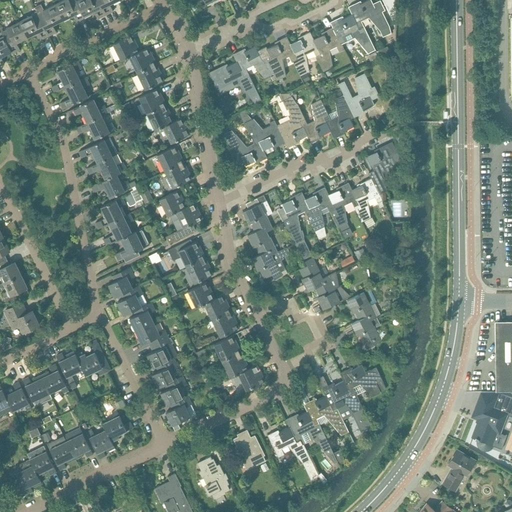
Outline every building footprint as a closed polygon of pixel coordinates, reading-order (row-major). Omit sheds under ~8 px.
[(85,18),(84,16),(84,17),(76,0),(63,0),(55,4),(63,20),(73,15),(77,22),(85,18)] [(105,15),(98,0),(77,0),(76,0),(84,17),(84,16),(94,11),(98,19),(105,15)] [(98,0),(105,15),(113,11),(110,4),(117,0),(98,0)] [(348,7),(352,14),(359,28),(364,26),(361,21),(369,18),(380,30),(383,37),(391,33),(389,26),(382,11),(385,10),(380,0),(373,4),(371,0),(367,0),(360,4),(359,2),(348,7)] [(382,0),(390,15),(396,13),(395,0),(382,0)] [(38,14),(48,36),(56,32),(53,25),(63,20),(55,4),(44,10),(41,4),(35,7),(38,14)] [(32,15),(19,21),(27,38),(37,33),(41,40),(48,36),(38,14),(33,17),(32,15)] [(359,28),(352,14),(342,19),(341,17),(330,22),(333,28),(333,27),(341,44),(342,44),(346,42),(343,37),(351,33),(368,53),(375,50),(364,26),(359,28)] [(12,54),(20,50),(16,43),(27,38),(19,21),(6,28),(7,29),(1,32),(3,36),(11,52),(12,54)] [(333,27),(333,28),(323,32),(324,34),(313,39),(320,54),(316,56),(323,71),(333,67),(329,50),(337,47),(339,52),(344,49),(342,44),(341,44),(333,27)] [(0,32),(0,66),(4,64),(1,57),(11,52),(3,36),(1,32),(0,32)] [(314,51),(316,56),(320,54),(313,39),(310,32),(299,37),(300,39),(290,44),(297,58),(293,60),(300,76),(309,71),(306,55),(314,51)] [(140,51),(132,34),(113,43),(121,60),(129,56),(140,51)] [(262,60),(266,58),(273,73),(274,75),(276,79),(277,80),(286,76),(283,60),(290,56),(293,60),(297,58),(290,44),(287,37),(276,42),(277,44),(267,49),(266,47),(257,51),(262,60)] [(233,54),(236,62),(243,77),(248,74),(246,69),(253,65),(264,78),(273,73),(266,58),(262,60),(257,51),(255,46),(244,51),(243,49),(233,54)] [(129,56),(137,73),(156,64),(148,47),(140,51),(129,56)] [(388,47),(377,52),(379,57),(390,52),(388,47)] [(78,61),(57,71),(62,81),(52,87),(55,93),(65,88),(65,87),(80,80),(75,71),(81,68),(78,61)] [(228,66),(210,74),(217,89),(220,95),(239,85),(255,103),(261,100),(248,74),(243,77),(236,62),(228,66)] [(145,90),(164,81),(156,64),(137,73),(145,90)] [(343,95),(354,117),(365,112),(364,110),(374,105),(372,100),(379,96),(374,87),(371,88),(364,73),(354,78),(358,94),(350,98),(348,93),(343,95)] [(70,98),(60,103),(63,109),(88,97),(84,88),(89,85),(86,77),(80,80),(65,87),(65,88),(70,98)] [(104,89),(111,86),(108,81),(101,84),(104,89)] [(120,81),(113,85),(115,90),(116,89),(122,86),(120,81)] [(139,97),(147,114),(166,105),(158,88),(139,97)] [(277,126),(285,142),(284,142),(287,148),(298,143),(297,141),(307,136),(300,121),(305,119),(297,104),(289,93),(280,94),(283,101),(282,101),(286,109),(288,109),(290,119),(277,126)] [(354,117),(343,95),(334,99),(337,116),(330,119),(327,115),(323,117),(330,131),(334,138),(344,133),(343,131),(354,126),(350,119),(354,117)] [(101,116),(107,113),(104,105),(98,108),(93,99),(68,111),(71,117),(82,112),(87,122),(87,123),(101,116)] [(327,115),(320,99),(311,104),(315,120),(307,124),(305,119),(300,121),(307,136),(311,143),(321,138),(320,136),(330,131),(323,117),(327,115)] [(121,106),(120,106),(122,110),(123,111),(131,107),(129,102),(126,103),(121,106)] [(174,121),(166,105),(147,114),(155,130),(157,129),(163,126),(174,121)] [(274,147),(284,142),(285,142),(277,126),(274,120),(269,122),(272,127),(264,131),(253,119),(251,120),(241,111),(239,112),(252,138),(256,136),(263,150),(273,145),(274,147)] [(106,125),(101,116),(87,123),(87,122),(76,128),(79,134),(90,129),(95,139),(115,129),(112,122),(106,125)] [(174,121),(163,126),(157,129),(163,140),(169,137),(171,143),(190,134),(182,117),(174,121)] [(256,136),(252,138),(254,143),(246,147),(235,134),(231,130),(224,134),(239,165),(244,163),(245,166),(255,161),(256,163),(267,157),(263,150),(256,136)] [(104,139),(83,150),(79,152),(82,158),(92,153),(98,163),(112,156),(118,153),(114,146),(108,149),(104,139)] [(373,170),(368,173),(371,178),(379,194),(386,191),(383,173),(397,166),(399,165),(399,156),(397,152),(392,141),(375,149),(376,151),(366,156),(373,170)] [(157,154),(165,171),(184,162),(175,145),(157,154)] [(116,165),(112,156),(98,163),(87,168),(90,174),(100,169),(105,180),(106,180),(116,174),(126,170),(122,162),(116,165)] [(169,190),(192,179),(184,162),(165,171),(168,177),(164,179),(163,181),(167,189),(169,190)] [(110,198),(130,188),(127,181),(121,183),(116,174),(106,180),(105,180),(91,186),(94,193),(105,187),(110,198)] [(371,178),(361,183),(362,185),(352,190),(358,204),(354,206),(361,221),(370,217),(367,201),(375,197),(380,208),(384,206),(382,200),(379,194),(371,178)] [(338,189),(328,194),(335,209),(330,211),(338,226),(339,226),(342,232),(349,228),(346,222),(347,222),(345,212),(344,205),(351,202),(354,206),(358,204),(352,190),(348,182),(337,187),(338,189)] [(335,209),(328,194),(325,187),(314,192),(315,194),(305,199),(312,213),(307,215),(314,231),(322,227),(324,226),(320,210),(328,206),(330,211),(335,209)] [(147,188),(140,192),(145,203),(153,200),(147,188)] [(186,206),(178,190),(159,199),(168,216),(176,212),(176,211),(186,206)] [(305,199),(301,191),(291,197),(292,199),(281,204),(286,213),(288,218),(284,220),(284,221),(295,244),(303,260),(312,255),(304,239),(302,230),(300,231),(297,214),(305,211),(307,215),(312,213),(305,199)] [(248,209),(242,212),(248,224),(250,223),(254,231),(263,227),(266,232),(272,229),(266,216),(272,213),(271,210),(266,200),(263,195),(256,198),(245,203),(245,204),(248,209)] [(97,222),(95,223),(98,229),(109,224),(123,217),(119,208),(121,206),(125,204),(121,197),(112,202),(101,207),(106,217),(97,222)] [(176,211),(176,212),(184,228),(166,236),(166,237),(169,243),(196,230),(193,224),(203,219),(194,202),(186,206),(176,211)] [(286,213),(280,216),(283,221),(284,221),(284,220),(288,218),(286,213)] [(133,221),(129,214),(123,217),(109,224),(114,234),(103,239),(106,245),(121,238),(132,233),(131,233),(127,224),(133,221)] [(254,231),(247,235),(250,241),(253,247),(255,246),(259,255),(268,250),(270,255),(277,252),(269,237),(266,232),(263,227),(254,231)] [(322,227),(314,231),(318,239),(322,237),(320,232),(324,231),(322,227)] [(141,228),(131,233),(132,233),(121,238),(126,249),(115,254),(118,260),(123,258),(125,262),(140,255),(138,251),(149,245),(141,228)] [(349,228),(342,232),(345,238),(352,235),(349,228)] [(164,246),(169,243),(166,237),(161,239),(164,246)] [(0,239),(0,262),(4,261),(7,259),(4,253),(9,251),(3,238),(0,239)] [(181,256),(186,267),(205,257),(197,241),(179,250),(177,246),(168,250),(173,260),(181,256)] [(259,255),(252,258),(258,271),(260,270),(264,278),(272,275),(274,279),(282,275),(280,272),(286,269),(281,260),(284,259),(282,256),(289,253),(286,247),(277,252),(270,255),(268,250),(259,255)] [(363,248),(355,252),(358,260),(359,260),(366,256),(363,248)] [(344,260),(340,262),(342,267),(347,264),(354,261),(352,256),(344,260)] [(195,283),(213,274),(205,257),(186,267),(195,283)] [(312,257),(305,261),(307,265),(299,269),(303,278),(302,279),(307,291),(315,288),(315,287),(324,282),(322,278),(328,275),(324,267),(319,270),(312,257)] [(0,274),(4,283),(21,275),(15,262),(7,266),(4,261),(0,262),(0,274)] [(114,281),(108,284),(115,297),(121,294),(125,292),(124,292),(133,288),(132,288),(128,279),(134,276),(130,267),(116,274),(112,276),(114,281)] [(324,282),(315,287),(315,288),(319,296),(317,297),(323,309),(346,298),(340,285),(339,286),(333,273),(328,275),(322,278),(324,282)] [(21,275),(4,283),(8,291),(1,294),(6,304),(19,298),(16,293),(27,287),(21,275)] [(215,298),(207,282),(188,291),(196,308),(204,304),(204,303),(215,298)] [(123,299),(117,302),(123,315),(133,311),(137,309),(137,308),(141,306),(137,297),(143,294),(138,285),(132,288),(133,288),(124,292),(125,292),(121,294),(123,299)] [(370,304),(376,301),(369,289),(347,300),(353,313),(355,312),(359,320),(368,315),(371,320),(377,317),(370,304)] [(204,303),(204,304),(212,320),(231,311),(223,294),(215,298),(204,303)] [(135,316),(129,318),(136,331),(154,323),(149,313),(155,311),(151,301),(147,303),(141,306),(137,308),(137,309),(133,311),(135,316)] [(38,324),(38,323),(40,322),(37,315),(34,316),(32,311),(25,314),(23,311),(25,310),(21,303),(5,310),(13,328),(19,324),(23,332),(24,331),(25,335),(33,332),(31,328),(38,324)] [(231,311),(212,320),(220,337),(239,328),(231,311)] [(368,315),(359,320),(351,323),(358,336),(359,335),(366,348),(381,341),(374,325),(379,323),(377,317),(371,320),(368,315)] [(511,321),(495,322),(496,391),(511,391),(511,321)] [(154,323),(136,331),(142,344),(148,342),(150,347),(154,345),(168,338),(164,329),(158,332),(154,323)] [(214,344),(222,361),(241,352),(233,335),(214,344)] [(153,352),(143,356),(146,363),(150,361),(153,368),(155,367),(160,365),(159,364),(171,359),(173,357),(174,358),(177,356),(173,347),(168,338),(154,345),(150,347),(153,352)] [(5,341),(1,343),(5,351),(12,347),(10,343),(5,341)] [(103,355),(100,349),(97,343),(92,346),(95,352),(86,356),(85,353),(77,357),(83,369),(82,369),(86,376),(92,373),(92,374),(98,372),(100,375),(111,370),(105,358),(103,358),(102,356),(103,355)] [(77,357),(74,351),(66,355),(67,358),(65,359),(62,353),(56,356),(72,389),(77,386),(71,374),(82,369),(83,369),(77,357)] [(241,352),(222,361),(230,378),(231,377),(238,374),(238,373),(249,368),(241,352)] [(158,372),(148,377),(152,383),(155,381),(158,388),(164,385),(168,382),(176,378),(172,369),(178,366),(174,358),(173,357),(171,359),(159,364),(160,365),(155,367),(158,372)] [(40,375),(49,393),(61,387),(63,393),(68,390),(55,364),(49,367),(52,373),(50,374),(48,371),(40,375)] [(238,374),(231,377),(235,386),(242,382),(246,390),(265,381),(257,364),(249,368),(238,373),(238,374)] [(340,373),(343,380),(350,395),(355,392),(353,388),(360,384),(371,397),(380,392),(376,383),(382,380),(376,368),(370,370),(365,372),(362,365),(351,370),(350,368),(340,373)] [(28,377),(22,380),(35,406),(52,398),(49,393),(40,375),(32,379),(34,382),(31,383),(29,377),(28,377)] [(166,389),(161,392),(167,405),(169,404),(173,402),(185,396),(180,387),(186,384),(182,375),(176,378),(168,382),(164,385),(166,389)] [(325,396),(332,410),(337,408),(338,410),(347,405),(353,412),(357,420),(360,418),(365,427),(370,424),(355,392),(350,395),(343,380),(333,385),(332,383),(322,388),(325,396)] [(32,408),(19,382),(13,385),(16,390),(13,392),(12,389),(4,393),(9,404),(12,410),(12,411),(24,405),(27,411),(32,408)] [(0,415),(1,415),(12,410),(9,404),(4,393),(1,386),(0,386),(0,415)] [(478,401),(472,416),(479,419),(472,437),(475,438),(475,439),(476,440),(476,441),(476,442),(477,443),(477,444),(477,445),(478,446),(479,447),(479,448),(480,448),(481,448),(481,449),(482,449),(483,449),(484,450),(485,450),(486,450),(487,450),(488,449),(489,449),(490,449),(491,448),(492,447),(493,447),(493,446),(501,449),(506,436),(500,434),(507,415),(511,416),(511,398),(495,392),(495,391),(482,392),(478,401)] [(172,409),(166,412),(172,425),(177,423),(190,416),(185,407),(191,404),(187,395),(185,396),(173,402),(169,404),(172,409)] [(304,404),(307,411),(314,426),(319,423),(317,419),(324,415),(341,434),(348,431),(338,410),(337,408),(332,410),(325,396),(315,401),(314,399),(304,404)] [(118,435),(127,430),(132,428),(129,422),(124,424),(117,410),(112,412),(114,418),(103,423),(106,430),(106,429),(111,441),(112,441),(119,437),(118,435)] [(285,419),(289,427),(296,441),(301,439),(298,434),(306,430),(334,463),(337,461),(319,423),(314,426),(307,411),(297,416),(296,414),(285,419)] [(296,441),(289,427),(279,432),(278,430),(267,435),(278,457),(283,455),(280,449),(288,446),(299,458),(308,454),(301,439),(296,441)] [(80,428),(63,436),(66,441),(75,459),(83,455),(82,452),(84,451),(87,457),(93,454),(80,428)] [(115,447),(112,441),(111,441),(106,429),(106,430),(94,435),(92,430),(87,432),(99,459),(106,456),(103,450),(105,449),(106,451),(115,447)] [(243,443),(239,436),(233,439),(236,446),(235,447),(238,453),(241,452),(244,458),(241,459),(246,469),(257,464),(257,465),(265,461),(263,456),(265,455),(254,435),(245,439),(246,441),(243,443)] [(52,441),(47,444),(60,470),(66,467),(63,461),(66,460),(67,463),(75,459),(66,441),(63,436),(52,441)] [(38,448),(27,454),(30,460),(33,465),(38,477),(39,477),(46,473),(45,470),(47,469),(50,475),(56,472),(43,445),(38,448)] [(475,460),(457,450),(448,465),(452,467),(443,483),(455,490),(464,474),(466,475),(475,460)] [(197,463),(201,470),(199,471),(202,479),(204,478),(207,484),(203,486),(208,496),(211,494),(214,499),(225,494),(225,492),(229,490),(227,485),(229,484),(226,479),(228,479),(225,473),(224,474),(219,464),(216,465),(213,458),(212,459),(210,456),(197,463)] [(19,478),(15,480),(11,482),(19,498),(33,491),(30,485),(32,484),(33,487),(42,483),(39,477),(38,477),(33,465),(30,460),(14,468),(19,478)] [(174,511),(178,510),(179,511),(192,511),(180,486),(181,485),(175,473),(168,477),(170,481),(154,488),(158,496),(162,495),(165,501),(163,502),(168,511),(174,511)] [(115,497),(110,500),(116,511),(136,511),(141,509),(136,500),(128,504),(121,490),(114,494),(115,497)] [(283,499),(278,502),(279,505),(290,500),(286,492),(281,494),(283,499)] [(295,492),(292,498),(297,501),(300,495),(295,492)] [(454,511),(452,510),(442,501),(435,510),(427,504),(421,511),(454,511)]
